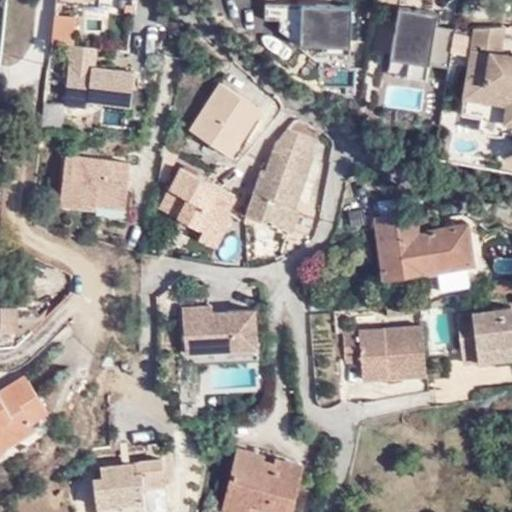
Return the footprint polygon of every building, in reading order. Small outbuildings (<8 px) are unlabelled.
[(266,0),(267,10),(289,11),(288,58),(350,59),(351,0),(266,0)] [(426,71),(435,5),(396,0),(388,67),(426,71)] [(65,15),(52,15),(48,62),(53,63),(68,65),(71,41),(64,41),(65,15)] [(511,22),(482,22),(468,109),(488,112),(511,116),(511,50),(509,50),(511,22)] [(445,61),(450,26),(434,23),(429,58),(445,61)] [(68,65),(53,63),(50,95),(65,97),(68,65)] [(226,146),(240,126),(241,126),(257,100),(217,73),(188,120),(226,146)] [(91,107),(88,131),(104,133),(106,108),(91,107)] [(511,116),(488,112),(486,125),(494,130),(508,130),(511,127),(511,116)] [(308,130),(282,120),(270,133),(262,161),(258,161),(241,205),(289,222),(299,194),(294,189),(307,151),(303,144),(308,130)] [(247,132),(240,126),(226,146),(233,150),(247,132)] [(174,144),(162,137),(155,171),(158,171),(174,144)] [(58,198),(94,202),(96,193),(122,195),(126,156),(63,151),(58,198)] [(156,199),(200,222),(211,202),(219,206),(230,184),(204,171),(201,175),(189,169),(191,165),(178,158),(156,199)] [(120,204),(122,195),(96,193),(94,202),(120,204)] [(381,256),(384,272),(471,257),(466,217),(437,222),(432,201),(374,212),(376,233),(349,238),(352,260),(381,256)] [(227,210),(219,206),(211,202),(200,222),(198,226),(214,235),(227,210)] [(511,274),(488,275),(488,286),(511,285),(511,274)] [(181,299),(182,308),(209,307),(208,298),(181,299)] [(14,304),(0,302),(0,311),(14,312),(14,304)] [(194,344),(252,344),(252,306),(209,307),(182,308),(182,344),(194,344)] [(467,323),(455,324),(458,359),(510,355),(505,308),(466,311),(467,323)] [(0,311),(0,326),(13,328),(14,312),(0,311)] [(454,314),(455,324),(467,323),(466,311),(457,311),(454,314)] [(381,367),(419,364),(417,325),(340,331),(341,359),(356,360),(358,377),(381,377),(381,367)] [(75,366),(92,378),(109,353),(92,341),(75,366)] [(252,353),(252,344),(194,344),(193,354),(252,353)] [(421,374),(419,364),(381,367),(381,377),(421,374)] [(0,444),(33,424),(29,418),(44,408),(22,372),(0,386),(0,444)] [(267,511),(268,505),(296,508),(300,455),(234,450),(229,511),(267,511)] [(162,459),(144,461),(145,488),(163,486),(162,459)] [(145,488),(144,461),(101,464),(102,494),(116,494),(116,506),(146,505),(145,511),(150,511),(162,511),(164,504),(163,486),(145,488)] [(116,494),(102,494),(96,494),(97,511),(145,511),(146,505),(116,506),(116,494)]
